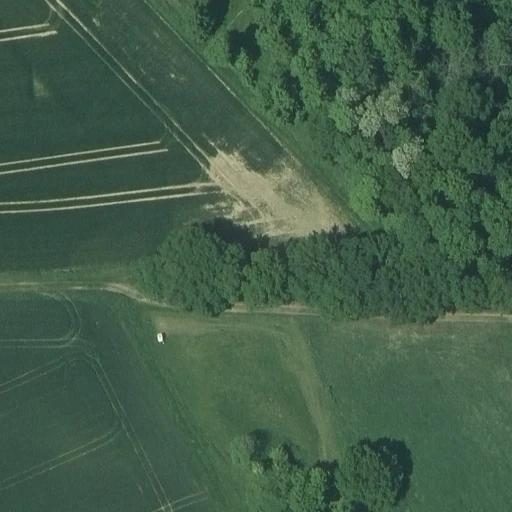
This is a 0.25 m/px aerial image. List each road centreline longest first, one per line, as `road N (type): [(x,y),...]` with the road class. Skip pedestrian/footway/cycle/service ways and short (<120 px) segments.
road 1 (track): [(75,287),(87,262),(352,265),(373,250),(367,211),(148,0)]
road 2 (track): [(0,289),(117,289),(166,308),(511,323)]
road 3 (track): [(233,511),(135,326),(139,296)]
